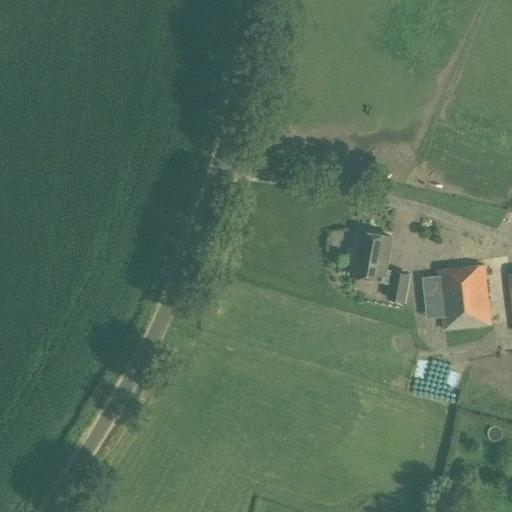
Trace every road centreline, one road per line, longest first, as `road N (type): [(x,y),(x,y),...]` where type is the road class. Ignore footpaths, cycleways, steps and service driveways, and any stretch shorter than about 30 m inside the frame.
road 1 (unclassified): [(47,511),(156,330),(228,131),(249,0)]
road 2 (unknown): [(219,160),(511,220)]
